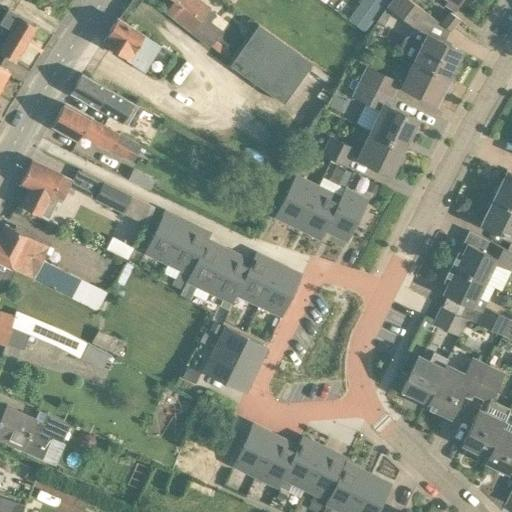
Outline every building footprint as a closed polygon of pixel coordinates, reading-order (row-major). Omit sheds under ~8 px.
[(199,20),(209,7),(199,0),(173,0),(180,5),(199,20)] [(361,0),(347,20),(363,32),(387,0),(361,0)] [(415,27),(427,12),(412,0),(390,0),(387,5),(415,27)] [(455,12),(456,10),(462,0),(447,0),(448,0),(445,5),(455,12)] [(180,5),(170,18),(189,32),(199,20),(180,5)] [(0,52),(14,60),(16,56),(20,56),(21,53),(21,49),(35,25),(6,8),(0,19),(0,52)] [(458,20),(450,14),(441,26),(448,32),(458,20)] [(144,72),(161,46),(116,18),(105,35),(107,36),(102,43),(126,58),(125,60),(144,72)] [(199,20),(189,32),(208,48),(217,36),(199,20)] [(276,100),(307,56),(262,25),(231,69),(276,100)] [(450,77),(462,52),(425,34),(414,29),(411,37),(405,38),(401,45),(403,51),(402,55),(412,60),(450,77)] [(436,104),(450,77),(412,60),(399,87),(436,104)] [(366,65),(358,81),(393,97),(400,80),(366,65)] [(126,124),(137,105),(81,74),(71,93),(97,108),(126,124)] [(396,99),(393,97),(358,81),(351,96),(378,110),(368,131),(404,149),(417,120),(392,108),(396,99)] [(90,119),(63,104),(51,125),(78,140),(82,134),(110,149),(133,161),(142,146),(139,145),(139,144),(121,135),(90,118),(90,119)] [(391,175),(404,149),(368,131),(355,158),(391,175)] [(346,167),(346,166),(354,148),(329,136),(321,154),(346,167)] [(60,205),(72,181),(30,161),(19,183),(28,188),(20,206),(41,216),(49,200),(60,205)] [(329,181),(343,188),(351,173),(336,166),(329,181)] [(130,177),(151,187),(156,177),(135,167),(130,177)] [(145,225),(154,207),(103,182),(79,171),(70,188),(94,200),(122,213),(145,225)] [(511,207),(511,174),(506,172),(493,198),(511,207)] [(299,225),(318,187),(295,175),(275,217),(290,224),(291,221),(299,225)] [(370,183),(366,190),(374,194),(378,187),(370,183)] [(320,238),(326,227),(340,197),(339,197),(318,187),(299,225),(306,229),(305,231),(320,238)] [(347,241),(367,200),(343,188),(339,197),(340,197),(326,227),(332,230),(331,233),(347,241)] [(481,224),(511,239),(511,238),(511,207),(493,198),(481,224)] [(193,228),(178,221),(179,218),(163,211),(144,252),(179,269),(172,283),(182,289),(186,280),(232,303),(236,294),(281,315),(300,275),(285,267),(283,270),(269,263),(270,260),(255,253),(251,260),(236,253),(235,256),(220,249),(221,247),(206,240),(209,233),(194,226),(193,228)] [(14,229),(5,225),(0,234),(0,287),(5,289),(15,269),(70,298),(69,299),(96,311),(106,291),(43,261),(49,247),(22,233),(23,230),(16,227),(14,229)] [(511,266),(511,251),(491,241),(485,253),(466,243),(461,253),(458,252),(451,266),(486,282),(494,264),(510,271),(511,266)] [(473,309),(486,282),(451,266),(443,282),(447,284),(442,294),(473,309)] [(192,295),(196,287),(186,283),(182,291),(192,295)] [(503,337),(511,320),(482,305),(474,322),(503,337)] [(458,335),(466,319),(441,307),(434,323),(458,335)] [(0,344),(4,346),(11,327),(56,346),(80,358),(79,359),(101,370),(109,355),(87,344),(88,343),(74,336),(16,310),(14,316),(0,311),(0,344)] [(222,326),(214,322),(210,329),(217,334),(222,326)] [(214,350),(253,368),(256,361),(258,362),(266,346),(225,327),(214,350)] [(249,376),(253,368),(214,350),(203,373),(244,393),(251,377),(249,376)] [(425,406),(442,368),(418,356),(401,390),(426,402),(424,406),(425,406)] [(470,400),(472,396),(488,365),(471,357),(464,372),(445,363),(443,368),(442,368),(425,406),(449,418),(461,395),(470,400)] [(488,365),(472,396),(489,404),(504,373),(488,365)] [(187,367),(182,377),(192,383),(198,373),(187,367)] [(38,432),(42,423),(5,406),(5,408),(9,409),(3,423),(0,422),(0,441),(22,451),(32,429),(38,432)] [(486,463),(504,427),(502,426),(505,421),(479,408),(461,444),(486,456),(483,462),(486,463)] [(255,476),(273,437),(266,434),(267,431),(252,424),(232,465),(255,476)] [(511,430),(504,427),(486,463),(507,473),(511,462),(511,430)] [(172,468),(189,475),(201,444),(184,437),(172,468)] [(281,441),(273,437),(255,476),(277,487),(297,445),(282,438),(281,441)] [(299,498),(304,489),(323,450),(315,447),(316,444),(301,437),(297,445),(277,487),(299,498)] [(330,454),(323,450),(304,489),(326,500),(324,504),(325,504),(345,463),(347,459),(331,451),(330,454)] [(340,511),(348,511),(367,476),(359,472),(360,470),(345,463),(325,504),(340,511)] [(374,480),(367,476),(348,511),(376,511),(390,484),(376,477),(374,480)] [(0,511),(20,511),(23,502),(0,494),(0,511)] [(317,511),(323,501),(314,497),(308,508),(317,511)]
